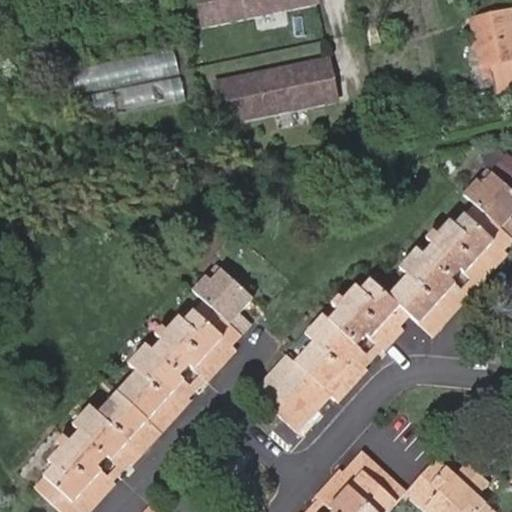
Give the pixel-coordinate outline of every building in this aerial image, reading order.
[(316,0),(198,0),(203,23),(316,0)] [(486,81),(511,75),(511,18),(511,13),(471,21),(480,67),(482,66),(486,81)] [(328,59),(216,82),(224,121),(336,98),(328,59)] [(462,273),(477,286),(478,287),(479,288),(508,256),(506,254),(511,246),(511,193),(492,176),(491,178),(483,187),(478,183),(465,198),(475,207),(467,215),(466,217),(465,217),(456,228),(452,224),(439,238),(434,233),(426,241),(432,246),(432,247),(423,257),(417,252),(411,259),(400,271),(408,279),(406,281),(399,289),(390,300),(384,295),(371,283),(362,294),(361,293),(358,290),(346,304),(341,299),(339,302),(334,307),(335,307),(338,311),(340,312),(330,323),(328,321),(324,318),(307,337),(308,338),(313,343),(297,361),(294,364),(288,358),(255,394),(257,396),(298,434),(304,427),(326,403),(331,397),(338,404),(348,393),(358,381),(367,372),(365,369),(355,361),(362,353),(357,349),(368,337),(382,349),(382,350),(386,352),(404,332),(403,332),(401,330),(411,318),(433,339),(453,317),(462,307),(460,305),(458,303),(449,295),(456,287),(452,283),(455,281),(462,273)] [(191,368),(204,380),(207,383),(226,362),(235,352),(231,348),(241,337),(249,328),(251,326),(240,316),(253,301),(241,290),(222,273),(212,284),(207,279),(201,285),(194,293),(204,301),(184,323),(180,320),(167,334),(163,330),(156,337),(162,342),(156,348),(152,353),(146,348),(129,367),(138,375),(135,378),(118,396),(100,417),(91,409),(74,428),(79,434),(72,442),(70,444),(65,439),(58,447),(62,450),(50,464),(54,468),(35,489),(59,511),(80,511),(81,511),(80,511),(90,511),(95,506),(115,485),(112,483),(99,471),(102,467),(107,461),(111,464),(120,454),(130,463),(133,466),(140,458),(142,456),(160,435),(181,412),(190,402),(187,399),(178,391),(185,383),(181,380),(182,378),(191,368)] [(460,305),(477,286),(462,273),(455,281),(452,283),(456,287),(449,295),(458,303),(460,305)] [(355,361),(365,369),(382,350),(382,349),(368,337),(357,349),(362,353),(355,361)] [(187,399),(204,380),(191,368),(182,378),(181,380),(185,383),(178,391),(187,399)] [(99,471),(112,483),(130,463),(120,454),(111,464),(107,461),(102,467),(99,471)] [(316,499),(318,501),(330,511),(156,511),(152,508),(151,507),(146,511),(390,511),(405,496),(422,511),(492,511),(478,498),(490,485),(467,465),(456,477),(437,461),(406,495),(364,457),(361,454),(343,474),(340,472),(336,476),(325,488),(316,499)] [(330,511),(318,501),(308,511),(330,511)]
